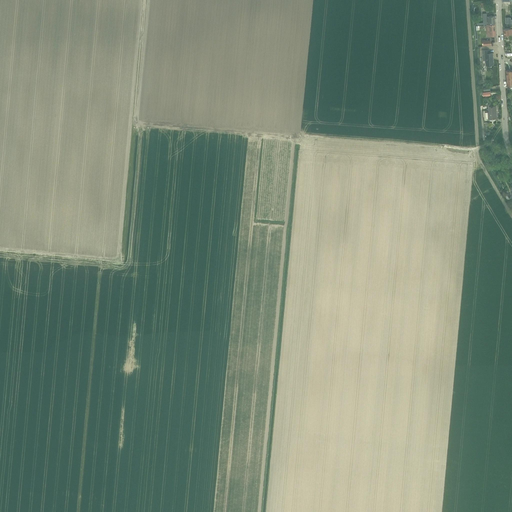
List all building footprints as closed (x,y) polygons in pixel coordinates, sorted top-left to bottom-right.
[(477,25),(481,25),(484,24),(487,24),(495,23),(495,15),(487,16),(487,13),(483,14),(484,22),(477,23),(477,25)] [(496,34),(496,28),(495,23),(487,24),(487,25),(486,25),(487,29),(488,29),(488,35),(496,34)] [(489,50),(482,50),(483,57),(486,57),(486,65),(493,65),(493,53),(489,53),(489,50)] [(485,112),(486,118),(496,118),(496,106),(489,106),(490,112),(485,112)] [(489,156),(492,163),(497,160),(494,153),(489,156)]
